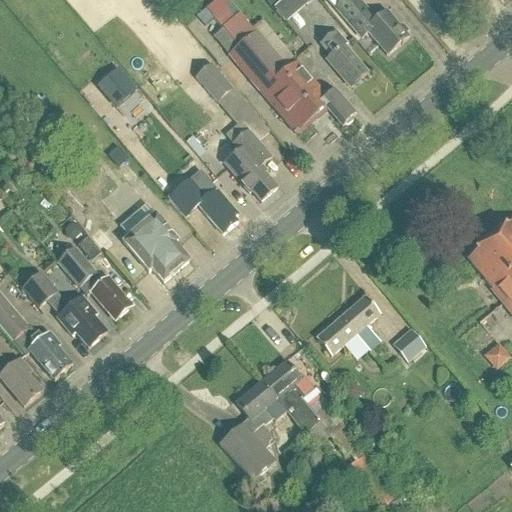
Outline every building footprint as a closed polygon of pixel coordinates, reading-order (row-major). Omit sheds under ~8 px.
[(226,0),(220,0),(212,7),(224,22),(236,12),(226,0)] [(314,0),(298,0),(306,9),(315,1),(314,0)] [(354,0),(348,0),(335,12),(361,42),(367,37),(387,60),(408,42),(386,15),(375,24),(354,0)] [(355,119),(331,91),(323,97),(298,67),(289,74),(256,36),(229,59),(296,137),(318,118),(320,122),(329,114),(342,130),(355,119)] [(337,36),(321,49),(331,61),(327,65),(350,92),(367,77),(344,51),(347,48),(337,36)] [(216,106),(226,98),(235,108),(241,103),(212,68),(196,81),(216,106)] [(97,91),(115,113),(136,95),(118,73),(97,91)] [(68,134),(53,116),(19,144),(33,162),(68,134)] [(186,116),(177,124),(190,138),(199,130),(186,116)] [(109,151),(118,145),(104,125),(95,132),(109,151)] [(251,195),(260,206),(277,192),(264,177),(266,175),(261,169),(271,161),(264,153),(270,148),(255,129),(234,147),(240,154),(224,167),(249,196),(251,195)] [(107,177),(115,171),(100,153),(92,159),(107,177)] [(185,220),(198,209),(223,238),(237,227),(233,222),(237,219),(216,194),(201,175),(170,201),(185,220)] [(82,217),(94,232),(104,224),(92,209),(82,217)] [(120,243),(149,277),(152,274),(163,286),(189,265),(174,247),(177,244),(155,218),(128,241),(126,238),(120,243)] [(110,249),(119,242),(105,225),(96,233),(110,249)] [(492,296),(511,319),(511,225),(467,263),(492,293),(492,296)] [(78,250),(91,266),(101,258),(88,242),(78,250)] [(75,255),(63,265),(59,268),(87,300),(90,297),(104,313),(106,312),(106,313),(116,324),(130,312),(116,295),(116,291),(108,281),(103,285),(96,276),(94,277),(75,255)] [(75,339),(88,353),(106,337),(94,323),(97,320),(81,301),(68,312),(56,297),(41,278),(22,293),(38,312),(46,305),(59,320),(56,323),(72,341),(75,339)] [(28,356),(53,386),(72,370),(57,353),(60,350),(48,337),(42,342),(30,328),(29,329),(0,295),(0,330),(24,359),(28,356)] [(316,343),(331,361),(355,340),(369,356),(380,347),(366,330),(380,319),(365,302),(316,343)] [(392,349),(408,368),(426,352),(411,333),(392,349)] [(491,357),(502,367),(510,358),(499,348),(491,357)] [(20,366),(11,373),(0,359),(0,383),(23,412),(42,396),(29,380),(31,379),(20,366)] [(285,364),(259,385),(285,415),(294,427),(303,438),(319,425),(301,404),(305,401),(294,388),(301,383),(285,364)] [(217,450),(248,487),(271,468),(247,439),(268,422),(272,426),(285,415),(259,385),(232,408),(246,425),(217,450)] [(344,460),(348,456),(355,452),(342,432),(329,441),(344,460)] [(349,469),(379,511),(381,511),(384,510),(393,504),(362,461),(349,469)]
